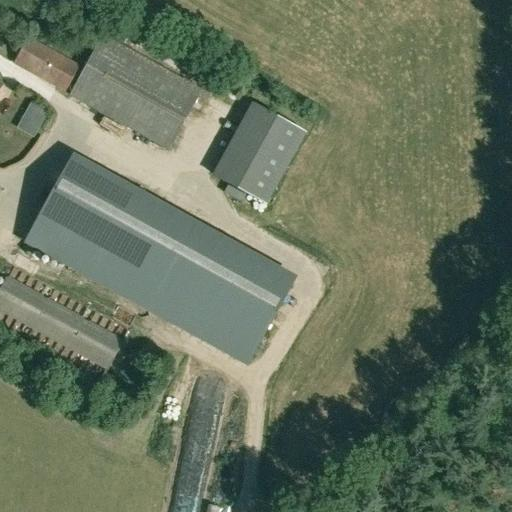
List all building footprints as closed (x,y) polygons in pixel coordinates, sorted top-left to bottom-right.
[(169,150),(202,90),(104,36),(71,96),(169,150)] [(65,94),(79,66),(29,39),(14,65),(65,94)] [(253,104),(214,175),(267,204),(306,133),(253,104)] [(39,105),(27,126),(42,134),(53,113),(39,105)] [(68,167),(29,240),(250,362),(289,289),(68,167)] [(56,262),(50,272),(69,283),(74,273),(56,262)] [(0,309),(107,369),(122,342),(8,279),(0,292),(0,309)]
